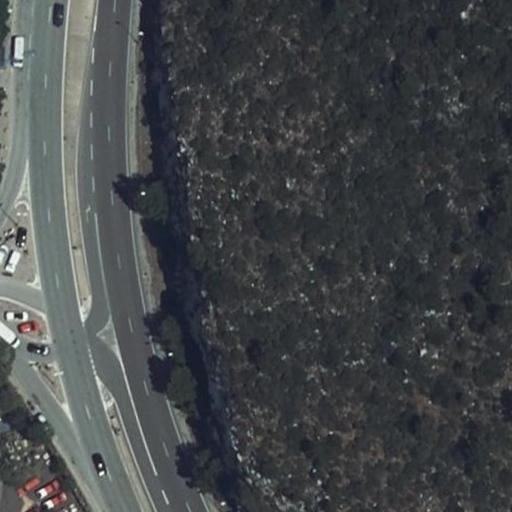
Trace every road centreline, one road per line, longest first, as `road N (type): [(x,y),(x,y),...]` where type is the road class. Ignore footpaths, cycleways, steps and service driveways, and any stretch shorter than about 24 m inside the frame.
road 1 (primary): [(127,336),(102,134),(114,0)]
road 2 (primary): [(51,0),(46,167),(67,332)]
road 3 (primary): [(67,332),(79,397),(125,511)]
road 4 (primary): [(187,511),(127,336)]
